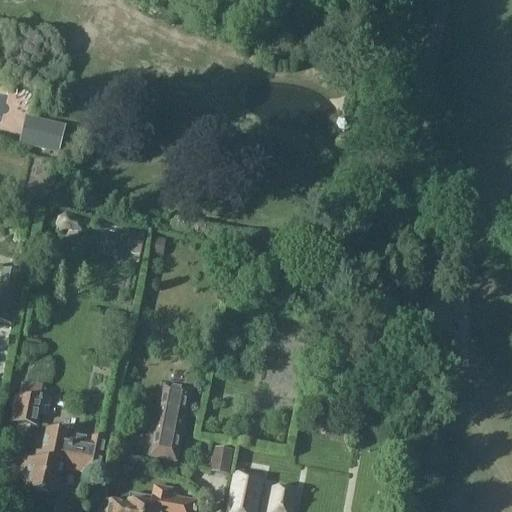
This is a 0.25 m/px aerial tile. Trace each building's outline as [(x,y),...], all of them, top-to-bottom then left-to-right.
[(304,23),(311,3),(304,0),(276,0),(273,11),(304,23)] [(18,147),(59,157),(66,128),(25,118),(18,147)] [(64,215),(58,219),(55,227),(59,234),(66,233),(82,234),(84,224),(77,222),(74,217),(64,215)] [(136,236),(132,254),(140,256),(143,237),(136,236)] [(154,239),(151,255),(163,257),(165,241),(154,239)] [(22,289),(24,289),(26,278),(24,278),(24,277),(0,271),(0,326),(14,329),(14,327),(16,327),(19,313),(17,313),(22,289)] [(453,311),(423,310),(422,343),(452,344),(453,311)] [(22,400),(17,399),(12,425),(37,430),(43,402),(40,402),(43,389),(25,386),(22,400)] [(148,461),(177,465),(191,392),(162,387),(148,461)] [(56,498),(62,468),(82,472),(82,475),(100,478),(107,444),(90,441),(90,442),(75,439),(76,437),(48,432),(43,455),(38,454),(36,463),(29,462),(23,492),(56,498)] [(232,453),(214,451),(210,474),(228,477),(232,453)] [(255,511),(256,511),(254,510),(259,485),(235,480),(228,511),(255,511)] [(101,485),(99,496),(108,497),(110,487),(101,485)] [(294,511),(298,492),(273,487),(267,511),(294,511)] [(195,511),(198,503),(172,498),(173,492),(153,488),(151,501),(129,497),(127,507),(107,503),(105,511),(195,511)]
